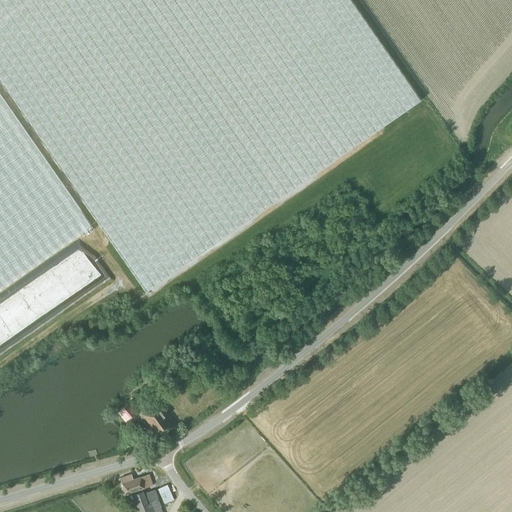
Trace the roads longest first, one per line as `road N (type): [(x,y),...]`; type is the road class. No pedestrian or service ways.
road 1 (unclassified): [(160,452),(217,421),(330,331),(511,160)]
road 2 (unclassified): [(0,500),(160,452)]
